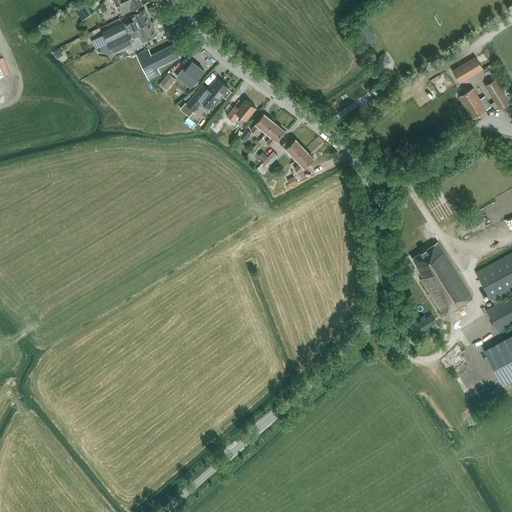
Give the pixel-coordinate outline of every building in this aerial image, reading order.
[(114,0),(122,15),(131,10),(142,5),(140,0),(114,0)] [(74,9),(82,19),(92,12),(85,2),(74,9)] [(131,15),(133,19),(127,22),(124,23),(124,22),(117,25),(117,24),(102,32),(108,43),(138,28),(137,27),(143,24),(144,25),(145,25),(145,24),(147,22),(148,23),(151,22),(144,8),(131,15)] [(359,19),(354,22),(359,31),(364,28),(359,19)] [(108,43),(107,43),(101,46),(104,53),(108,51),(109,54),(112,53),(112,54),(134,43),(132,39),(141,35),(144,41),(157,34),(151,22),(148,23),(147,22),(145,24),(145,25),(144,25),(143,24),(137,27),(138,28),(108,43)] [(107,43),(103,35),(93,41),(96,46),(95,47),(96,49),(97,48),(101,46),(107,43)] [(174,44),(151,55),(148,49),(137,55),(149,79),(160,73),(157,67),(180,56),(174,44)] [(53,52),(56,57),(63,54),(60,48),(53,52)] [(460,82),(484,68),(476,55),(452,69),(460,82)] [(184,70),(182,69),(178,74),(185,79),(189,74),(197,80),(204,70),(192,61),(184,70)] [(168,73),(159,84),(157,86),(163,91),(165,89),(166,90),(175,79),(168,73)] [(438,75),(430,80),(432,83),(440,78),(438,75)] [(484,83),(489,91),(500,108),(510,102),(499,84),(495,77),(484,83)] [(228,88),(229,87),(217,78),(208,89),(203,85),(187,104),(194,110),(200,103),(210,111),(222,96),(226,99),(232,91),(228,88)] [(490,106),(484,97),(480,99),(479,99),(473,88),(468,91),(460,96),(466,107),(473,118),(486,110),(486,109),(490,106)] [(235,105),(227,115),(234,120),(239,114),(246,120),(256,107),(246,99),(238,108),(235,105)] [(261,127),(266,132),(274,122),(264,114),(256,123),(256,124),(251,130),(255,134),(261,127)] [(219,139),(230,127),(220,119),(210,132),(219,139)] [(274,122),(266,132),(272,136),(267,143),(271,146),(276,140),(284,130),(274,122)] [(239,137),(245,142),(252,134),(246,129),(239,137)] [(286,148),(295,158),(305,149),(296,139),(291,144),(287,140),(281,146),(285,150),(286,148)] [(305,149),(295,158),(301,163),(295,169),(298,173),(304,167),(314,158),(305,149)] [(267,167),(278,156),(273,151),(262,163),(267,167)] [(263,161),(267,156),(262,152),(258,156),(263,161)] [(290,186),(297,182),(295,179),(294,176),(287,180),(290,186)] [(420,279),(444,316),(472,298),(437,242),(412,258),(420,270),(419,270),(423,277),(420,279)] [(495,305),(498,304),(495,299),(511,289),(511,252),(476,272),(492,301),(492,300),(495,305)] [(511,295),(498,304),(495,305),(487,310),(498,331),(511,323),(511,295)] [(420,319),(425,328),(439,319),(433,311),(420,319)] [(511,334),(484,350),(503,385),(511,380),(511,334)] [(465,365),(449,378),(455,385),(470,372),(465,365)]
